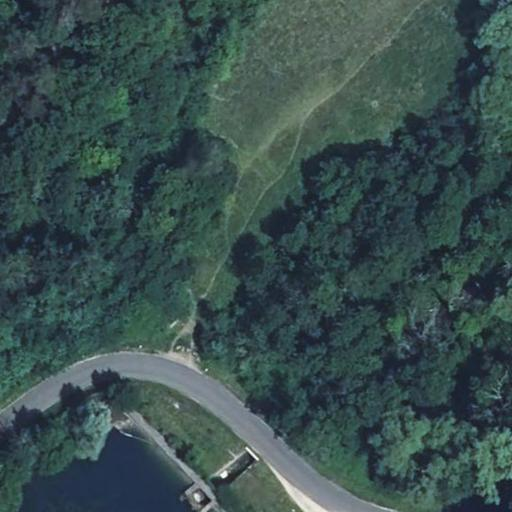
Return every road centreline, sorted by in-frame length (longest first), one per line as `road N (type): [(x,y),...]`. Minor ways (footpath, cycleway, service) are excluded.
road 1 (tertiary): [(0,431),(89,372),(160,366),(177,370),(360,511)]
road 2 (track): [(15,128),(103,0)]
